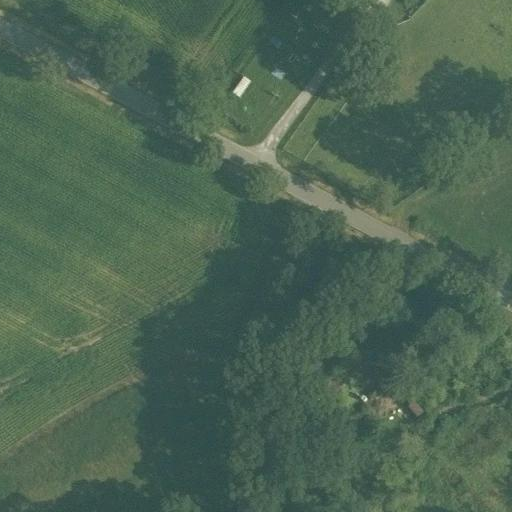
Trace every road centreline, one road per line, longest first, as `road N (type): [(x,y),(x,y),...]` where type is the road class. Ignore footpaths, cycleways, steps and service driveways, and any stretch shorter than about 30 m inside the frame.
road 1 (tertiary): [(0,29),(511,304)]
road 2 (track): [(238,511),(232,427),(243,352),(309,195)]
